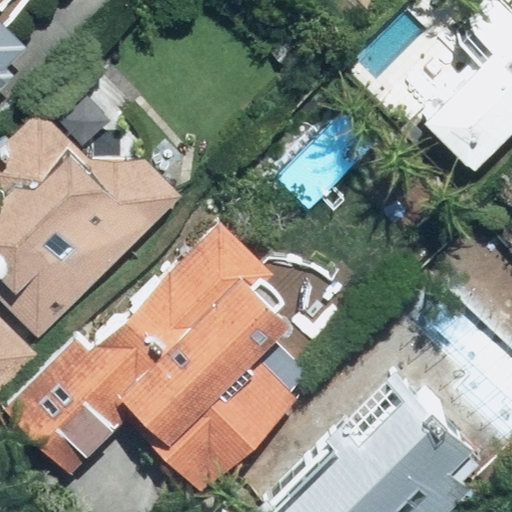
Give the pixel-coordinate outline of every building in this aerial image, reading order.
[(0,0),(0,72),(5,68),(0,62),(0,46),(8,38),(0,30),(0,0)] [(511,122),(511,15),(507,20),(488,0),(485,0),(457,27),(477,48),(410,111),(463,168),(511,122)] [(0,298),(34,331),(173,189),(115,133),(90,158),(32,100),(0,132),(0,298)] [(212,215),(84,335),(74,324),(0,393),(0,415),(52,471),(113,413),(184,488),(286,392),(238,341),(267,314),(238,283),(258,264),(212,215)] [(0,376),(31,345),(0,314),(0,376)] [(427,466),(466,430),(425,385),(414,395),(386,363),(308,433),(323,449),(253,511),(215,511),(214,511),(212,511),(445,511),(458,500),(427,466)]
